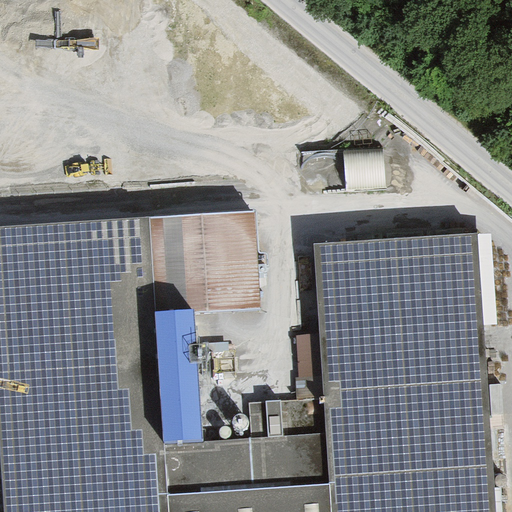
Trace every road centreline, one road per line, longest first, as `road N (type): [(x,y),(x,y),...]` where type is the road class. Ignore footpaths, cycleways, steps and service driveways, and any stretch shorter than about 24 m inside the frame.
road 1 (track): [(278,196),(272,130),(250,72),(223,63),(99,57),(38,45),(0,24)]
road 2 (unknown): [(278,196),(270,367)]
